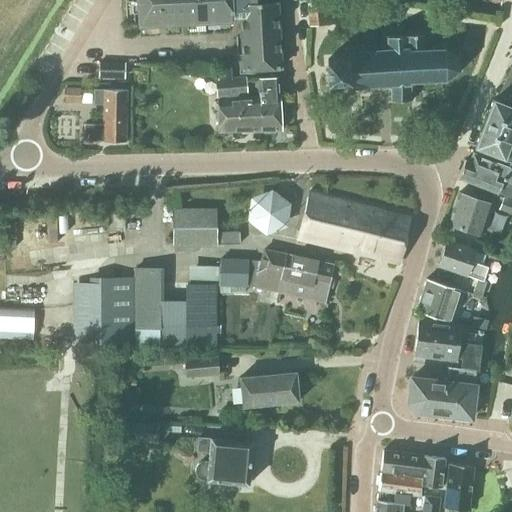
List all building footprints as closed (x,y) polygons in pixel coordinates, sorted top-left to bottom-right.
[(241,18),(239,0),(138,0),(139,25),(141,25),(230,21),(232,21),(232,19),(241,18)] [(243,70),(281,68),(278,2),(272,2),(272,0),(239,0),(241,18),(243,70)] [(323,0),(309,2),(311,26),(326,24),(323,0)] [(413,85),(413,82),(421,81),(422,84),(424,84),(424,81),(432,81),(433,84),(435,84),(435,81),(444,80),(444,83),(447,83),(446,80),(457,72),(460,74),(461,72),(458,70),(458,57),(460,56),(459,53),(456,55),(445,49),(445,46),(442,46),(442,49),(434,49),(434,46),(431,46),(431,50),(429,50),(428,38),(424,36),(425,35),(423,34),(422,35),(390,36),(388,34),(386,36),(388,39),(388,49),(378,49),(378,46),(375,46),(375,49),(365,50),(365,47),(362,47),(362,50),(352,50),(352,47),(349,48),(349,57),(329,58),(330,82),(351,81),(351,90),(355,90),(355,87),(365,87),(365,90),(368,90),(368,86),(377,86),(378,89),(380,89),(380,86),(391,85),(391,98),(389,100),(391,103),(393,101),(409,100),(411,102),(413,100),(411,97),(411,85),(413,85)] [(125,62),(100,62),(100,78),(125,78),(125,62)] [(511,67),(499,96),(511,102),(511,67)] [(246,77),(216,80),(217,98),(225,96),(226,101),(217,102),(219,132),(262,129),(259,98),(251,99),(248,99),(246,77)] [(278,78),(259,79),(259,98),(262,129),(282,128),(284,125),(284,121),(281,118),(280,96),(279,96),(278,78)] [(64,87),(64,99),(80,99),(80,88),(64,87)] [(126,88),(93,89),(93,104),(103,104),(103,124),(85,124),(85,133),(89,133),(89,140),(127,140),(126,88)] [(511,107),(493,100),(475,147),(511,161),(511,107)] [(465,160),(457,177),(511,198),(511,181),(511,180),(511,169),(507,168),(507,167),(472,153),(469,162),(465,160)] [(291,201),(272,186),(251,195),(248,218),(266,232),(288,224),(291,201)] [(485,191),(471,186),(467,196),(459,193),(448,224),(480,235),(491,204),(482,201),(485,191)] [(411,218),(311,192),(298,238),(399,264),(411,218)] [(511,200),(501,197),(497,209),(511,214),(511,200)] [(213,209),(169,209),(170,247),(214,247),(213,209)] [(216,231),(218,243),(239,241),(238,228),(216,231)] [(476,251),(446,241),(438,265),(479,278),(482,280),(488,262),(483,260),(485,254),(476,251)] [(333,264),(265,250),(258,287),(326,301),(329,287),(333,288),(335,278),(330,277),(333,264)] [(248,260),(222,259),(220,284),(246,285),(248,260)] [(157,269),(134,269),(134,279),(135,331),(157,331),(157,269)] [(417,310),(450,321),(461,289),(427,278),(417,310)] [(482,296),(487,281),(482,280),(479,278),(474,293),(482,296)] [(99,306),(93,306),(92,347),(135,347),(135,331),(134,279),(99,280),(99,306)] [(217,284),(185,284),(184,344),(216,345),(217,284)] [(487,321),(475,317),(472,327),(484,331),(487,321)] [(463,356),(462,369),(476,370),(479,371),(482,346),(460,343),(462,326),(419,321),(415,354),(458,360),(458,356),(463,356)] [(183,363),(185,377),(218,372),(218,359),(183,363)] [(416,412),(471,419),(477,378),(475,377),(476,370),(462,369),(449,367),(447,382),(412,378),(409,402),(416,412)] [(296,372),(240,378),(243,407),(299,402),(296,372)] [(110,441),(156,443),(158,429),(112,426),(110,441)] [(253,442),(198,437),(197,450),(208,451),(208,462),(202,461),(199,463),(196,466),(195,472),(197,476),(201,480),(207,482),(249,485),(253,442)] [(423,456),(383,451),(380,470),(417,475),(422,475),(423,456)] [(446,458),(424,456),(422,475),(421,483),(443,486),(446,458)] [(473,466),(448,463),(444,507),(468,510),(473,466)] [(420,496),(421,485),(421,483),(422,475),(417,475),(380,470),(377,500),(403,505),(408,505),(410,495),(420,496)] [(440,497),(424,495),(423,506),(430,507),(438,508),(440,497)] [(401,511),(403,505),(377,500),(375,511),(401,511)]
